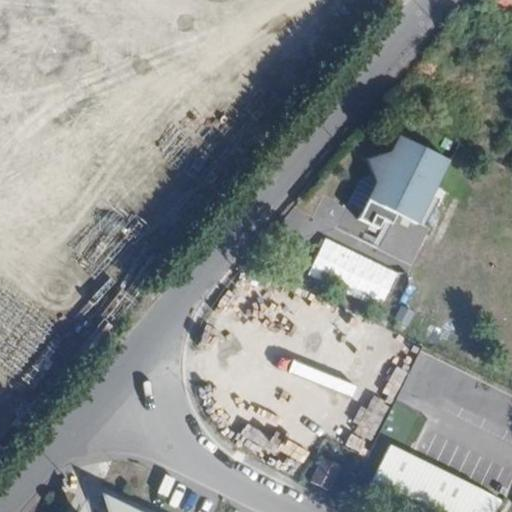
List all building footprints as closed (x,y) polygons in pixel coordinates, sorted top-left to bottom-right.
[(476,0),(511,23),(511,2),(508,0),(476,0)] [(0,383),(107,252),(110,255),(187,160),(175,150),(190,131),(170,116),(155,134),(139,121),(154,103),(82,45),(67,63),(82,75),(64,96),(56,90),(26,127),(60,155),(45,173),(73,195),(0,285),(0,383)] [(365,195),(420,222),(451,161),(395,132),(382,157),(374,154),(367,156),(364,161),(365,168),(368,171),(375,174),(364,193),(363,194),(365,195)] [(305,277),(380,310),(398,272),(322,238),(305,277)] [(406,328),(411,312),(397,307),(392,324),(406,328)] [(31,363),(22,374),(36,389),(46,377),(31,363)] [(380,472),(425,494),(445,456),(399,433),(380,472)] [(338,450),(320,481),(338,490),(350,466),(345,463),(348,457),(338,450)] [(511,488),(445,456),(425,494),(463,511),(481,511),(504,505),(511,488)]
